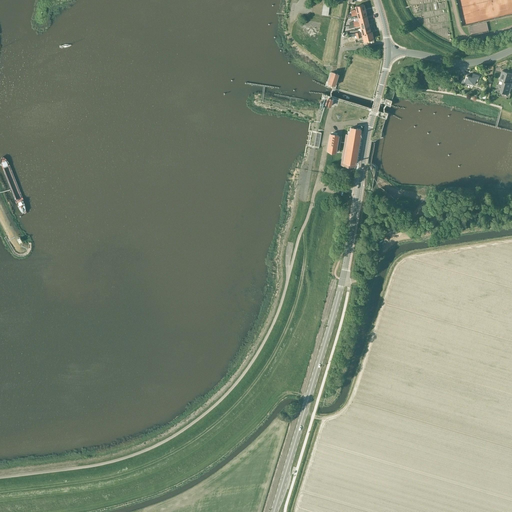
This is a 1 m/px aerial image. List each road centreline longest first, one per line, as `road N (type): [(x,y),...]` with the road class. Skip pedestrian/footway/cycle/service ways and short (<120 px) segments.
road 1 (unclassified): [(0,477),(115,461),(190,424),(253,359),(288,274)]
road 2 (secondary): [(273,511),(342,279)]
road 3 (track): [(308,396),(332,397),(374,267)]
road 4 (secondary): [(358,192),(387,52)]
road 5 (tertiary): [(511,49),(470,63),(387,52)]
